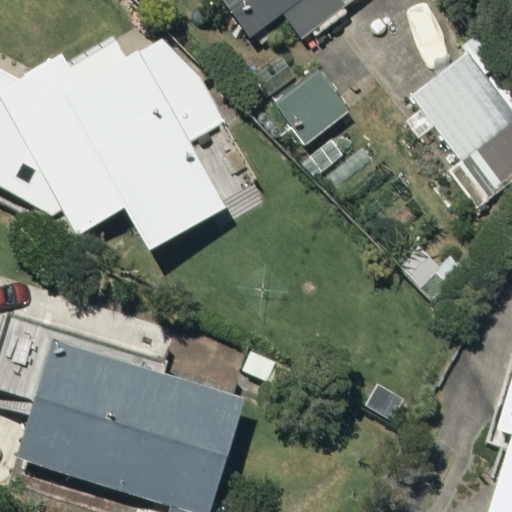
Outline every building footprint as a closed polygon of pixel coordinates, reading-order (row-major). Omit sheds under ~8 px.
[(197,0),(200,0),(235,45),(271,18),(290,44),(347,0),(185,0),(190,6),(197,0)] [(201,133),(215,124),(188,80),(151,45),(115,68),(111,61),(51,98),(34,70),(4,88),(0,86),(0,196),(51,221),(63,241),(100,219),(127,263),(207,215),(188,183),(220,163),(201,133)] [(499,131),(509,123),(455,59),(401,103),(450,162),(437,174),(470,213),(499,189),(480,166),(485,161),(504,183),(511,176),(511,138),(507,142),(499,131)] [(316,72),(269,108),(300,150),(346,116),(316,72)] [(384,231),(409,266),(430,251),(405,216),(384,231)] [(491,442),(472,511),(511,511),(511,284),(503,282),(463,435),(491,442)] [(12,469),(138,509),(136,511),(189,511),(229,388),(204,380),(197,402),(32,351),(0,454),(0,480),(8,482),(12,469)]
